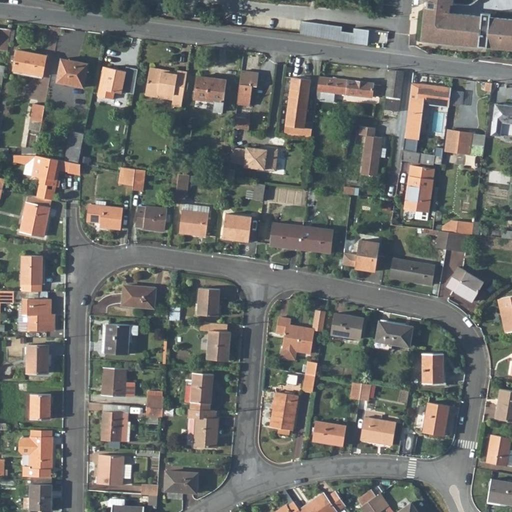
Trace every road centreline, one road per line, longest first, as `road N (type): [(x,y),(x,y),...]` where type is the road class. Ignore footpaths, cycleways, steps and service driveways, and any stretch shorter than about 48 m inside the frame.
road 1 (residential): [(0,9),(511,73)]
road 2 (residential): [(260,274),(437,310),(463,327),(476,355),(476,382),(467,445),(448,479)]
road 3 (residential): [(75,511),(78,293),(94,269)]
road 4 (residential): [(254,485),(246,445),(260,274)]
road 5 (residential): [(254,485),(339,467),(448,479)]
road 6 (residential): [(94,269),(135,253),(260,274)]
